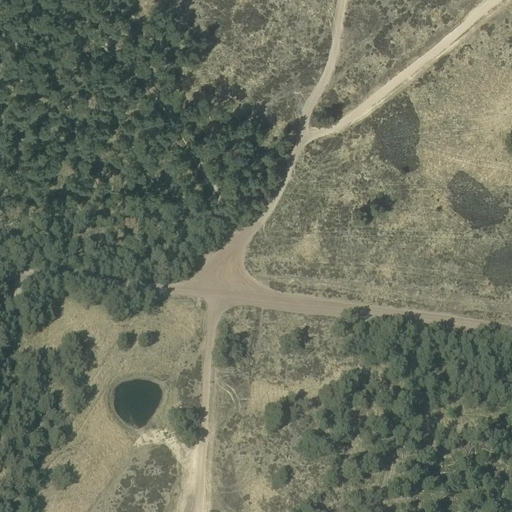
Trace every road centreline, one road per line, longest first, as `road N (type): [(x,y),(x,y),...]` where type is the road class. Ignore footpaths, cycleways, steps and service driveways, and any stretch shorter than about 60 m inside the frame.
road 1 (track): [(0,267),(511,336)]
road 2 (track): [(215,296),(202,511)]
road 3 (track): [(376,511),(424,324)]
